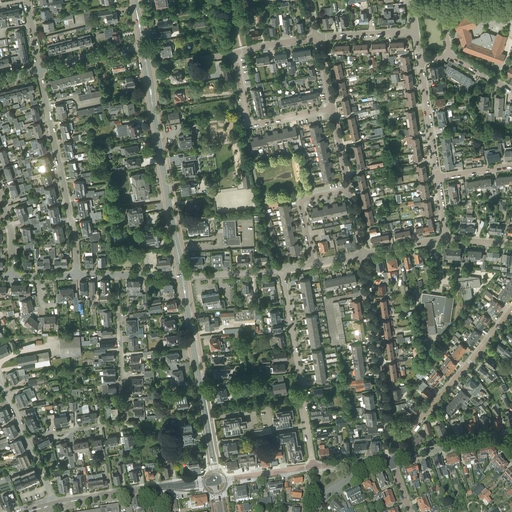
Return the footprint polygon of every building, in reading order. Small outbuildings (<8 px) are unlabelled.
[(153,0),(154,1),(155,1),(156,7),(157,10),(162,9),(161,6),(167,5),(166,0),(153,0)] [(44,10),(41,11),(42,18),(53,16),(52,12),(57,11),(56,8),(62,7),(61,4),(44,7),(44,10)] [(328,17),(322,18),(324,28),(325,28),(326,28),(327,28),(328,27),(331,27),(330,23),(331,22),(330,19),(329,17),(333,16),(332,10),(330,11),(329,7),(326,8),(328,17)] [(13,10),(7,11),(8,18),(11,17),(11,19),(12,19),(12,24),(15,23),(13,10)] [(111,10),(95,13),(96,18),(106,16),(107,23),(110,22),(111,25),(115,24),(115,22),(117,21),(117,20),(118,20),(117,17),(116,12),(112,13),(111,10)] [(271,27),(268,27),(269,35),(270,35),(271,36),(272,35),(273,34),(276,34),(275,26),(276,26),(276,24),(279,23),(278,11),(274,12),(274,18),(270,18),(271,27)] [(385,17),(378,18),(378,22),(382,22),(382,24),(388,23),(388,11),(385,11),(386,14),(385,14),(385,17)] [(390,11),(388,11),(388,23),(395,23),(394,21),(397,21),(397,17),(391,17),(390,14),(390,11)] [(340,14),(336,15),(337,21),(340,20),(341,26),(342,26),(343,27),(348,26),(349,25),(347,12),(342,12),(343,16),(340,16),(340,14)] [(361,17),(359,18),(360,23),(368,23),(368,17),(366,17),(366,12),(361,13),(361,17)] [(454,20),(457,32),(457,31),(458,31),(462,45),(464,46),(463,50),(463,49),(496,62),(497,61),(502,63),(505,55),(500,53),(506,36),(498,33),(497,36),(491,34),(490,34),(490,33),(489,33),(488,32),(487,32),(486,32),(485,32),(484,32),(483,32),(483,33),(482,33),(482,34),(481,34),(481,35),(480,35),(480,36),(480,37),(472,40),(471,37),(470,37),(468,29),(476,26),(476,27),(473,14),(473,15),(454,20)] [(62,21),(67,20),(67,19),(66,16),(61,17),(52,19),(52,22),(43,23),(44,31),(54,29),(53,25),(57,24),(56,22),(62,21)] [(162,21),(157,22),(158,26),(163,26),(163,27),(172,26),(171,16),(162,18),(162,21)] [(291,18),(282,19),(284,33),(291,33),(289,25),(290,25),(289,22),(292,22),(291,18)] [(298,18),(295,18),(296,23),(297,31),(304,30),(303,22),(299,23),(298,18)] [(163,27),(163,28),(164,30),(160,31),(161,37),(171,36),(170,31),(178,29),(179,30),(178,25),(172,26),(163,27)] [(253,28),(248,29),(249,31),(248,31),(249,35),(251,35),(252,38),(260,37),(259,26),(255,26),(256,30),(254,30),(253,28)] [(15,35),(10,36),(10,39),(24,36),(22,30),(20,31),(19,28),(14,29),(15,35)] [(113,35),(112,35),(113,39),(114,39),(114,43),(120,42),(119,38),(120,37),(119,31),(113,32),(113,35)] [(89,34),(83,36),(86,46),(92,44),(89,34)] [(77,37),(78,40),(80,47),(86,46),(83,36),(77,37)] [(71,39),(65,40),(68,50),(74,49),(72,41),(71,39)] [(65,40),(59,42),(62,52),(68,50),(65,40)] [(19,47),(9,49),(9,51),(12,51),(16,50),(26,48),(25,42),(18,43),(19,47)] [(59,42),(53,43),(55,53),(62,52),(59,42)] [(53,43),(47,45),(49,55),(55,53),(53,43)] [(158,49),(158,52),(160,52),(161,57),(161,59),(166,58),(165,56),(172,55),(171,49),(173,48),(173,44),(161,46),(161,48),(159,48),(158,49)] [(122,61),(109,63),(110,67),(113,66),(114,70),(123,68),(122,61)] [(343,62),(334,64),(336,71),(342,69),(342,68),(344,67),(343,62)] [(404,65),(401,65),(402,70),(411,69),(410,62),(403,63),(404,65)] [(436,67),(438,76),(438,78),(443,77),(442,71),(444,71),(446,68),(445,68),(447,64),(446,64),(444,63),(443,64),(441,65),(443,65),(442,66),(436,67)] [(448,65),(446,68),(444,71),(452,76),(456,69),(448,65)] [(436,67),(429,68),(431,77),(438,76),(436,67)] [(342,69),(336,71),(337,77),(346,76),(345,70),(342,71),(342,69)] [(452,76),(451,77),(459,82),(460,81),(464,74),(456,69),(452,76)] [(92,70),(86,72),(88,80),(94,78),(92,70)] [(173,73),(171,73),(172,76),(172,80),(173,80),(173,83),(178,82),(178,84),(180,83),(180,82),(182,81),(180,72),(178,72),(178,70),(173,71),(173,73)] [(464,74),(460,81),(468,85),(471,78),(464,74)] [(127,87),(125,87),(126,92),(133,91),(132,86),(135,86),(134,81),(135,81),(135,80),(134,80),(134,79),(133,79),(132,79),(132,77),(126,78),(127,87)] [(56,79),(48,81),(49,85),(51,84),(52,89),(56,88),(56,90),(59,89),(58,87),(56,79)] [(347,80),(338,82),(339,89),(346,87),(345,86),(348,85),(347,80)] [(406,82),(404,83),(405,88),(413,87),(412,80),(406,81),(406,82)] [(440,86),(433,87),(434,93),(445,92),(444,85),(447,85),(446,82),(439,83),(440,86)] [(263,83),(255,84),(256,89),(250,90),(252,95),(261,93),(261,90),(264,90),(263,85),(263,83)] [(27,86),(30,99),(31,105),(37,103),(36,100),(33,101),(33,98),(34,98),(33,94),(32,94),(31,92),(34,91),(32,85),(27,86)] [(27,86),(21,88),(22,94),(25,94),(27,100),(30,99),(27,86)] [(346,87),(339,89),(341,95),(349,94),(348,88),(346,89),(346,87)] [(15,89),(9,91),(11,97),(14,96),(16,104),(18,103),(18,102),(17,96),(15,89)] [(180,92),(175,93),(175,96),(175,97),(176,101),(176,103),(180,103),(179,101),(185,100),(184,97),(192,96),(191,89),(180,91),(180,92)] [(312,90),(310,90),(312,101),(317,100),(317,97),(319,96),(318,92),(312,93),(312,90)] [(446,97),(445,98),(444,97),(440,97),(440,98),(435,99),(436,106),(446,104),(445,101),(446,100),(446,101),(451,101),(451,100),(454,99),(453,93),(445,94),(446,97)] [(480,96),(479,108),(489,109),(489,103),(488,103),(488,96),(480,96)] [(262,98),(253,100),(254,105),(263,103),(263,100),(268,99),(268,97),(262,98)] [(502,116),(503,98),(495,97),(494,113),(492,113),(491,125),(494,126),(494,115),(502,116)] [(350,98),(342,100),(343,106),(349,105),(349,104),(351,103),(350,98)] [(409,100),(407,100),(407,106),(416,104),(415,98),(409,98),(409,100)] [(112,108),(110,109),(111,113),(116,112),(116,109),(122,108),(122,113),(135,111),(134,111),(134,107),(133,102),(133,101),(123,102),(123,104),(114,105),(114,107),(112,107),(111,107),(111,108),(112,108)] [(349,105),(343,106),(344,113),(353,112),(353,111),(352,107),(352,106),(350,107),(349,105)] [(31,111),(25,112),(26,115),(38,112),(37,106),(30,108),(31,111)] [(445,111),(437,112),(438,119),(446,117),(449,117),(447,110),(451,110),(451,107),(445,107),(445,111)] [(264,108),(256,110),(257,115),(260,115),(261,117),(266,116),(265,114),(266,114),(265,110),(268,110),(268,108),(264,108)] [(182,111),(169,113),(170,122),(179,121),(178,115),(182,114),(182,111)] [(414,111),(406,112),(407,119),(406,119),(415,117),(414,111)] [(356,116),(348,118),(349,124),(356,123),(355,121),(358,121),(356,116)] [(415,117),(406,119),(408,127),(410,126),(410,127),(417,126),(415,117)] [(446,117),(438,119),(439,125),(442,124),(443,127),(447,127),(446,117)] [(128,124),(116,126),(118,136),(130,134),(130,138),(134,138),(140,137),(139,133),(139,132),(140,131),(139,129),(138,123),(135,123),(135,121),(128,122),(128,124)] [(28,130),(26,131),(26,133),(41,129),(40,127),(39,123),(33,125),(33,128),(27,130),(28,130)] [(67,123),(59,124),(61,131),(69,130),(67,123)] [(408,129),(405,129),(406,135),(418,133),(417,126),(410,127),(411,129),(408,129)] [(376,134),(370,135),(370,139),(384,136),(382,128),(375,129),(376,134)] [(41,129),(26,133),(22,134),(23,137),(26,136),(27,137),(30,137),(29,135),(35,134),(36,137),(42,135),(41,131),(42,131),(41,129)] [(69,130),(61,131),(62,138),(70,137),(70,134),(71,133),(71,132),(71,129),(69,130)] [(357,131),(351,132),(353,140),(361,138),(360,131),(357,132),(357,131)] [(178,143),(178,146),(180,147),(187,146),(188,148),(189,149),(192,148),(193,147),(193,145),(193,144),(191,132),(182,133),(183,135),(178,136),(179,142),(178,143)] [(444,137),(441,137),(442,143),(456,141),(456,139),(453,139),(452,133),(444,132),(445,136),(444,137)] [(43,140),(33,143),(34,149),(45,146),(43,140)] [(71,141),(63,143),(65,150),(73,148),(71,141)] [(456,141),(442,143),(443,150),(450,149),(454,148),(453,143),(456,143),(456,141)] [(498,148),(492,149),(493,152),(494,160),(500,159),(499,153),(502,152),(501,149),(500,143),(500,142),(498,143),(497,145),(498,148)] [(362,144),(354,146),(355,153),(362,151),(361,150),(363,149),(362,144)] [(137,145),(124,147),(126,155),(138,153),(138,152),(139,151),(139,149),(138,148),(137,145)] [(75,148),(73,148),(65,150),(67,157),(74,155),(73,151),(76,151),(75,148)] [(362,151),(355,153),(357,161),(363,160),(362,151)] [(451,155),(444,156),(445,162),(452,161),(455,160),(455,157),(454,157),(454,156),(458,155),(457,152),(453,153),(454,154),(451,155)] [(7,155),(0,157),(2,163),(8,161),(7,158),(14,156),(13,153),(12,154),(9,155),(7,155)] [(184,175),(187,175),(187,177),(194,176),(194,174),(195,173),(193,161),(192,162),(192,160),(196,159),(195,153),(184,154),(185,161),(186,161),(186,163),(182,163),(182,164),(183,167),(182,167),(182,171),(183,171),(184,175)] [(414,155),(412,156),(413,161),(421,160),(420,153),(414,154),(414,155)] [(39,162),(36,163),(37,166),(49,163),(50,162),(49,160),(48,157),(39,159),(39,162)] [(139,157),(126,160),(128,167),(141,165),(140,162),(141,161),(140,159),(139,158),(139,157)] [(75,160),(68,162),(69,169),(82,166),(81,162),(76,163),(75,160)] [(363,160),(357,161),(359,168),(369,166),(368,162),(366,162),(366,161),(364,162),(363,160)] [(49,163),(37,166),(37,169),(40,168),(41,171),(52,168),(51,164),(50,164),(50,162),(49,163)] [(10,166),(4,168),(5,174),(12,172),(18,170),(17,167),(14,168),(13,165),(10,166)] [(82,166),(69,169),(71,176),(78,174),(77,170),(82,169),(82,166)] [(12,172),(5,174),(7,180),(16,177),(15,174),(21,172),(22,172),(22,170),(20,170),(20,169),(18,170),(12,172)] [(249,171),(241,172),(243,188),(250,187),(249,171)] [(420,175),(418,175),(418,180),(427,179),(426,172),(420,173),(420,175)] [(135,175),(131,175),(135,199),(138,198),(138,199),(142,198),(141,197),(148,196),(146,186),(148,186),(145,173),(138,174),(138,173),(135,174),(135,175)] [(366,173),(357,175),(359,181),(365,180),(365,178),(367,178),(366,173)] [(44,178),(40,179),(41,185),(52,182),(50,174),(43,176),(44,178)] [(84,181),(74,182),(75,189),(84,187),(84,184),(88,183),(88,180),(90,180),(90,178),(95,177),(94,174),(89,175),(90,176),(83,177),(84,181)] [(365,180),(359,181),(360,188),(369,186),(368,181),(365,182),(365,180)] [(468,186),(465,186),(467,195),(469,195),(469,192),(472,191),(471,188),(474,188),(473,181),(467,182),(468,186)] [(189,183),(180,184),(181,194),(190,193),(195,192),(194,187),(199,186),(198,183),(189,184),(189,183)] [(26,190),(24,186),(10,190),(12,196),(19,194),(19,196),(23,194),(22,191),(26,190)] [(43,186),(36,188),(36,191),(40,190),(40,193),(45,192),(46,196),(55,194),(54,187),(44,189),(43,186)] [(84,187),(75,189),(76,195),(92,193),(92,196),(98,195),(104,194),(103,191),(94,192),(94,190),(85,191),(84,187)] [(423,192),(420,193),(421,198),(429,197),(428,190),(422,191),(423,192)] [(370,191),(361,193),(363,199),(369,198),(368,196),(371,196),(370,191)] [(43,203),(39,204),(39,207),(47,206),(46,203),(57,201),(55,194),(46,196),(47,199),(42,200),(43,203)] [(189,203),(186,204),(187,210),(198,209),(198,202),(201,202),(200,197),(188,199),(189,203)] [(369,198),(363,199),(364,206),(372,204),(371,199),(369,199),(369,198)] [(91,200),(77,202),(78,208),(87,207),(87,203),(92,202),(91,200)] [(16,208),(15,208),(16,212),(17,211),(18,214),(32,209),(31,206),(25,208),(24,205),(23,206),(23,205),(16,208)] [(47,206),(39,207),(40,210),(44,209),(44,212),(49,211),(50,215),(59,213),(58,207),(47,209),(47,206)] [(87,207),(78,208),(79,215),(93,213),(93,210),(88,210),(87,207)] [(128,212),(127,212),(127,217),(142,214),(141,207),(127,209),(128,212)] [(425,210),(423,210),(424,216),(432,214),(431,207),(425,208),(425,210)] [(32,209),(18,214),(20,220),(24,219),(27,218),(27,216),(28,215),(32,214),(32,213),(32,211),(33,210),(32,209)] [(373,209),(365,210),(366,217),(373,216),(372,214),(375,214),(373,209)] [(467,209),(466,218),(467,218),(466,232),(474,233),(476,233),(477,228),(474,228),(475,222),(472,222),(472,220),(474,218),(473,217),(472,216),(472,209),(467,209)] [(46,222),(43,223),(43,226),(51,225),(50,222),(60,220),(59,213),(50,215),(50,218),(46,220),(46,222)] [(142,214),(127,217),(128,221),(129,221),(129,224),(143,222),(143,217),(142,217),(141,214),(142,214)] [(27,218),(24,219),(25,223),(31,222),(37,221),(36,217),(30,219),(29,218),(28,215),(27,216),(27,218)] [(487,222),(490,222),(488,232),(495,233),(496,222),(490,221),(491,216),(488,215),(487,222)] [(373,216),(366,217),(368,224),(376,222),(375,217),(373,218),(373,216)] [(458,228),(458,230),(459,230),(459,232),(466,232),(467,218),(466,218),(462,217),(462,221),(461,225),(459,224),(459,228),(458,228)] [(435,231),(433,225),(432,218),(427,219),(428,224),(429,232),(435,231)] [(94,219),(80,221),(82,228),(91,227),(90,223),(95,222),(94,219)] [(235,219),(222,220),(223,245),(240,244),(239,235),(235,236),(235,219)] [(198,222),(187,223),(188,233),(189,233),(189,236),(193,235),(193,233),(199,232),(204,232),(204,235),(208,234),(207,226),(203,227),(203,222),(198,222)] [(345,236),(343,227),(347,226),(347,227),(352,226),(351,222),(344,223),(342,224),(340,224),(341,232),(342,235),(342,238),(344,246),(350,245),(350,244),(351,244),(350,241),(349,241),(348,235),(345,236)] [(51,225),(43,226),(44,229),(48,229),(48,231),(53,231),(54,234),(63,233),(62,226),(51,228),(51,225)] [(421,225),(415,226),(417,235),(425,233),(423,227),(421,227),(421,225)] [(91,227),(82,228),(83,235),(89,234),(89,235),(92,235),(92,236),(96,236),(96,238),(100,237),(99,235),(99,232),(96,232),(96,230),(91,230),(91,227)] [(323,228),(317,229),(319,238),(321,238),(322,241),(326,240),(329,240),(328,234),(325,235),(323,228)] [(376,228),(369,230),(372,244),(382,242),(381,236),(380,231),(377,232),(376,228)] [(404,231),(402,231),(403,238),(411,236),(410,228),(404,229),(404,231)] [(400,230),(394,231),(396,239),(403,238),(402,231),(400,232),(400,230)] [(147,232),(141,233),(142,237),(145,237),(146,240),(145,241),(144,242),(144,244),(146,245),(155,243),(155,244),(160,243),(158,233),(155,233),(155,232),(153,233),(153,234),(147,235),(147,232)] [(383,235),(381,236),(382,242),(390,240),(388,232),(382,233),(383,235)] [(32,240),(31,233),(23,234),(24,241),(27,240),(28,244),(33,244),(35,244),(35,240),(32,240)] [(50,241),(47,241),(47,244),(56,244),(55,241),(64,239),(63,233),(54,234),(54,238),(50,239),(50,241)] [(322,241),(318,242),(320,251),(328,250),(326,240),(322,241)] [(443,253),(443,259),(446,259),(446,257),(453,258),(454,247),(447,247),(446,253),(443,253)] [(454,247),(453,258),(460,258),(460,260),(463,260),(463,254),(460,254),(460,248),(454,247)] [(264,257),(254,257),(254,263),(258,263),(258,264),(263,263),(263,262),(267,262),(267,257),(270,256),(270,250),(263,251),(264,257)] [(105,253),(97,253),(98,265),(105,265),(104,261),(106,261),(105,253)] [(421,253),(414,254),(416,262),(417,266),(423,265),(421,253)] [(162,258),(156,258),(157,269),(161,268),(161,271),(166,270),(166,268),(170,268),(169,257),(167,257),(167,254),(162,254),(162,258)] [(221,255),(211,255),(212,267),(222,266),(221,257),(221,255)] [(404,262),(402,262),(403,265),(405,265),(406,268),(412,267),(410,255),(403,256),(404,262)] [(204,256),(190,258),(191,268),(192,268),(192,270),(196,269),(195,267),(202,267),(201,261),(204,261),(204,256)] [(29,261),(24,261),(24,268),(31,267),(31,261),(32,261),(32,257),(29,257),(29,261)] [(247,257),(237,257),(237,265),(239,265),(239,266),(240,267),(242,267),(243,266),(243,265),(248,265),(247,257)] [(382,260),(376,262),(377,270),(381,269),(381,272),(384,271),(384,269),(382,260)] [(466,277),(456,278),(457,289),(462,289),(464,299),(470,298),(472,296),(471,288),(480,286),(479,278),(465,276),(466,277)] [(101,295),(99,296),(99,301),(107,300),(107,295),(108,295),(108,291),(109,291),(108,280),(100,281),(101,292),(100,292),(101,295)] [(87,281),(79,282),(80,290),(80,292),(84,292),(85,300),(87,300),(87,299),(88,299),(87,289),(87,281)] [(274,281),(262,282),(262,291),(267,290),(267,289),(272,288),(272,290),(271,291),(270,292),(271,302),(277,301),(275,287),(274,287),(274,281)] [(249,282),(242,283),(243,291),(248,291),(249,295),(252,294),(251,289),(250,289),(250,286),(249,286),(249,282)] [(163,288),(157,289),(158,292),(173,289),(172,283),(163,284),(163,288)] [(511,285),(508,283),(503,289),(511,295),(511,293),(511,285)] [(25,284),(18,285),(18,292),(23,292),(24,295),(26,295),(26,297),(29,296),(29,295),(30,295),(29,286),(25,286),(25,284)] [(385,284),(379,285),(380,293),(391,292),(390,286),(387,286),(388,288),(386,288),(385,284)] [(11,287),(8,288),(8,295),(11,295),(11,293),(15,292),(15,295),(18,295),(18,292),(18,285),(11,285),(11,287)] [(5,286),(0,286),(0,296),(1,297),(1,294),(8,294),(8,295),(8,288),(5,288),(5,286)] [(419,290),(416,290),(412,291),(413,303),(416,303),(415,293),(433,289),(432,287),(419,290)] [(77,297),(73,298),(73,288),(66,289),(66,299),(71,298),(71,301),(73,301),(74,312),(79,311),(78,303),(77,297)] [(211,293),(201,295),(202,304),(220,301),(220,300),(218,292),(217,288),(214,289),(215,293),(211,293)] [(66,299),(66,289),(59,289),(59,295),(57,295),(57,302),(62,302),(62,299),(66,299)] [(173,289),(158,292),(158,295),(164,294),(165,297),(174,296),(173,289)] [(486,289),(481,295),(483,297),(485,294),(490,298),(493,295),(486,289)] [(503,289),(499,296),(506,302),(511,295),(503,289)] [(422,293),(422,302),(425,302),(428,334),(438,332),(440,334),(450,321),(454,297),(446,296),(422,293)] [(24,300),(21,301),(23,306),(32,304),(29,296),(26,297),(23,297),(24,300)] [(493,298),(489,304),(490,304),(499,311),(503,306),(493,298)] [(389,299),(381,300),(382,308),(387,307),(386,304),(389,304),(389,299)] [(220,301),(202,304),(203,309),(225,308),(224,300),(220,300),(220,301)] [(477,300),(475,304),(481,309),(483,306),(479,303),(479,302),(477,300)] [(175,301),(166,303),(167,310),(172,309),(173,311),(177,310),(176,308),(177,308),(176,304),(175,301)] [(359,301),(351,302),(351,307),(354,306),(355,309),(360,309),(359,301)] [(24,311),(22,312),(23,315),(29,313),(28,310),(33,309),(32,304),(23,306),(24,311)] [(163,304),(147,306),(148,312),(161,310),(160,307),(163,307),(163,304)] [(489,307),(487,310),(495,316),(499,311),(490,304),(488,306),(489,307)] [(227,311),(220,311),(220,319),(234,318),(233,307),(227,308),(227,311)] [(235,307),(233,307),(234,318),(234,320),(254,319),(254,317),(259,317),(259,312),(254,312),(254,309),(235,310),(235,307)] [(387,307),(382,308),(383,316),(391,315),(390,310),(387,310),(387,307)] [(107,308),(97,309),(97,312),(103,312),(104,325),(111,324),(110,311),(107,311),(107,308)] [(269,312),(270,316),(281,315),(281,312),(279,312),(279,310),(276,310),(275,308),(267,309),(267,312),(269,312)] [(355,312),(352,313),(353,318),(361,317),(360,309),(355,309),(355,312)] [(29,313),(23,315),(24,318),(26,320),(24,323),(28,327),(34,319),(30,316),(29,313)] [(477,313),(476,316),(485,323),(489,318),(483,314),(481,316),(477,313)] [(200,324),(204,323),(211,323),(210,318),(212,317),(212,314),(208,314),(199,315),(200,324)] [(281,317),(281,315),(270,316),(271,321),(269,322),(269,324),(278,323),(277,320),(280,320),(280,318),(281,317)] [(44,322),(41,322),(41,329),(44,329),(44,325),(50,325),(49,316),(44,316),(44,322)] [(55,316),(49,316),(50,325),(55,325),(55,329),(58,329),(58,318),(55,319),(55,316)] [(477,317),(473,322),(481,328),(485,323),(476,316),(477,317)] [(34,319),(28,327),(35,332),(38,329),(41,329),(41,322),(38,323),(34,319)] [(164,321),(161,321),(162,324),(164,324),(166,332),(170,331),(169,327),(175,327),(174,319),(164,321)] [(218,328),(218,321),(217,320),(214,320),(214,322),(211,323),(204,323),(205,329),(214,328),(218,328)] [(392,320),(384,321),(385,329),(390,328),(389,325),(392,325),(392,320)] [(362,321),(354,323),(354,328),(357,327),(358,330),(363,329),(362,321)] [(142,328),(138,328),(138,325),(125,326),(126,333),(129,333),(129,335),(134,335),(138,334),(143,334),(142,328)] [(281,325),(269,326),(271,334),(279,332),(279,330),(282,330),(282,329),(282,328),(282,326),(281,325)] [(390,328),(385,329),(386,337),(394,336),(393,331),(390,331),(390,328)] [(358,333),(355,334),(356,339),(364,338),(363,329),(358,330),(358,333)] [(470,331),(469,333),(477,339),(481,334),(475,330),(472,333),(470,331)] [(466,331),(464,334),(466,335),(466,336),(469,338),(467,340),(473,344),(477,339),(469,333),(466,331)] [(144,334),(143,334),(138,334),(134,335),(134,338),(128,338),(129,350),(138,349),(137,338),(144,337),(144,334)] [(166,336),(164,337),(164,340),(167,340),(167,344),(177,342),(176,335),(166,336)] [(283,335),(272,337),(272,340),(277,339),(278,346),(284,345),(283,335)] [(79,336),(59,336),(60,357),(81,354),(79,336)] [(210,345),(209,345),(210,349),(211,349),(211,350),(220,348),(219,344),(221,344),(221,341),(219,341),(218,339),(216,339),(216,337),(211,338),(211,340),(209,340),(210,345)] [(395,341),(387,342),(388,350),(398,349),(398,346),(395,346),(395,341)] [(499,343),(495,348),(501,353),(500,355),(506,359),(508,359),(511,353),(511,351),(510,352),(505,348),(506,348),(499,343)] [(460,344),(456,349),(462,353),(466,348),(460,344)] [(447,353),(443,349),(439,346),(437,349),(445,355),(447,353)] [(7,350),(0,352),(0,358),(9,354),(11,353),(9,349),(7,350)] [(398,349),(388,350),(389,358),(397,357),(396,352),(398,352),(398,349)] [(456,349),(452,354),(458,358),(462,353),(456,349)] [(285,351),(273,352),(274,360),(286,359),(285,351)] [(48,352),(16,357),(18,365),(49,359),(48,352)] [(177,352),(165,354),(167,364),(179,362),(178,358),(179,358),(179,355),(178,355),(177,352)] [(101,357),(98,358),(99,365),(107,364),(106,361),(114,360),(113,353),(101,354),(101,357)] [(130,361),(129,361),(129,364),(139,363),(138,359),(142,358),(142,355),(138,356),(130,357),(130,361)] [(489,356),(484,362),(494,369),(496,366),(494,364),(495,362),(491,359),(492,358),(489,356)] [(451,359),(446,364),(452,369),(456,364),(451,359)] [(33,363),(23,365),(24,369),(50,364),(50,360),(33,363)] [(428,361),(422,367),(425,369),(427,366),(428,366),(429,365),(436,371),(438,369),(435,366),(431,363),(428,361)] [(398,362),(390,363),(391,371),(396,370),(395,367),(398,367),(398,362)] [(444,362),(440,367),(448,374),(452,369),(446,364),(444,362)] [(141,363),(139,363),(129,364),(129,368),(131,367),(131,372),(141,371),(141,363)] [(270,367),(270,368),(270,372),(271,373),(273,372),(273,373),(285,371),(284,364),(272,365),(272,367),(270,367)] [(481,366),(477,371),(484,376),(486,374),(488,376),(487,378),(490,381),(493,377),(494,378),(496,376),(496,374),(491,370),(489,372),(488,371),(481,366)] [(171,369),(166,370),(166,371),(166,372),(167,372),(167,373),(168,374),(169,374),(170,375),(171,375),(172,375),(173,378),(182,376),(181,370),(177,371),(177,369),(177,368),(176,368),(175,368),(174,368),(171,368),(171,369)] [(411,382),(405,383),(405,385),(418,384),(415,386),(422,392),(421,392),(423,393),(421,395),(424,397),(426,396),(428,398),(432,393),(425,387),(428,385),(421,379),(422,377),(421,376),(422,374),(421,373),(424,369),(422,368),(415,375),(419,378),(416,381),(411,382)] [(17,370),(6,375),(8,380),(19,375),(17,370)] [(396,370),(391,371),(392,379),(400,378),(399,373),(396,373),(396,370)] [(436,371),(432,376),(438,381),(442,376),(436,371)] [(19,375),(8,380),(10,384),(21,380),(24,378),(24,379),(28,377),(28,373),(19,375)] [(103,382),(101,383),(102,385),(107,385),(107,382),(115,382),(115,376),(114,374),(106,375),(103,375),(103,382)] [(274,380),(271,380),(273,392),(281,391),(281,394),(286,394),(285,390),(286,390),(284,382),(282,375),(277,376),(278,383),(275,383),(274,380)] [(430,375),(426,380),(434,386),(438,381),(432,376),(430,375)] [(173,382),(170,383),(171,385),(184,383),(182,376),(173,378),(173,382)] [(132,383),(130,383),(131,387),(140,386),(142,386),(142,378),(132,379),(132,383)] [(362,379),(361,379),(355,380),(356,385),(355,386),(356,391),(360,390),(369,388),(369,386),(371,386),(370,380),(363,381),(362,379)] [(471,379),(468,382),(471,385),(477,389),(478,390),(481,392),(481,391),(479,390),(483,386),(480,382),(478,385),(471,379)] [(468,382),(466,385),(469,388),(468,389),(472,392),(474,394),(477,391),(482,396),(484,393),(481,391),(481,392),(478,390),(477,389),(471,385),(468,382)] [(226,388),(215,389),(217,400),(218,400),(218,402),(222,402),(222,399),(227,398),(226,392),(231,392),(230,387),(233,387),(232,383),(226,384),(226,388)] [(108,385),(107,385),(102,385),(102,395),(109,395),(109,393),(116,393),(116,387),(108,387),(108,385)] [(400,389),(393,390),(395,398),(396,398),(396,399),(397,399),(399,399),(400,398),(400,397),(401,397),(401,393),(404,392),(404,389),(407,389),(407,385),(399,386),(400,389)] [(17,401),(35,393),(33,390),(31,390),(30,387),(24,390),(25,392),(15,396),(17,401)] [(314,389),(313,389),(314,396),(315,396),(322,395),(323,395),(323,396),(327,396),(326,391),(322,392),(322,388),(321,388),(314,389)] [(461,390),(456,396),(463,403),(468,396),(461,390)] [(31,398),(36,396),(35,393),(17,401),(20,406),(32,401),(31,398)] [(179,393),(175,394),(175,397),(176,396),(177,401),(176,401),(177,407),(183,406),(183,409),(188,408),(187,406),(188,406),(187,401),(186,401),(186,399),(185,395),(179,396),(179,393)] [(362,393),(356,394),(357,396),(361,396),(362,401),(373,400),(372,393),(362,395),(362,393)] [(504,393),(501,395),(507,407),(510,405),(504,393)] [(456,396),(450,402),(457,409),(463,403),(456,396)] [(403,404),(396,405),(397,410),(403,410),(409,415),(410,413),(411,414),(413,411),(416,414),(420,409),(419,408),(421,406),(411,398),(409,400),(406,402),(404,405),(403,404)] [(318,409),(310,410),(310,415),(325,413),(324,407),(332,406),(331,400),(317,401),(318,409)] [(133,406),(132,406),(132,409),(144,408),(143,401),(133,402),(133,406)] [(450,402),(445,409),(452,415),(457,409),(450,402)] [(489,410),(485,406),(483,403),(479,406),(485,413),(489,410)] [(495,406),(491,409),(496,416),(500,413),(495,406)] [(0,416),(9,413),(6,407),(0,410),(0,416)] [(86,408),(82,409),(82,411),(83,414),(84,421),(90,420),(89,413),(89,410),(86,411),(86,408)] [(110,408),(105,409),(106,417),(111,417),(111,418),(118,417),(117,408),(110,408)] [(144,408),(132,409),(132,412),(134,412),(134,417),(144,417),(144,408)] [(224,421),(223,421),(224,426),(225,426),(225,428),(227,428),(228,434),(235,432),(235,433),(242,431),(243,439),(272,434),(271,428),(277,427),(281,426),(290,425),(291,424),(290,417),(292,417),(291,410),(289,410),(280,411),(276,412),(276,410),(239,416),(240,417),(224,419),(224,421)] [(364,410),(356,411),(356,414),(363,413),(364,417),(365,416),(365,418),(375,417),(374,411),(366,412),(364,413),(364,410)] [(325,413),(310,415),(311,420),(314,419),(314,421),(320,420),(320,419),(322,418),(322,422),(332,421),(331,412),(325,413)] [(9,413),(0,416),(0,419),(1,419),(2,422),(11,418),(9,413)] [(65,413),(60,414),(60,416),(61,425),(68,424),(66,415),(65,413)] [(37,419),(35,414),(25,418),(28,424),(38,420),(37,419)] [(53,414),(47,415),(49,425),(55,424),(55,426),(61,425),(60,416),(54,417),(53,414)] [(439,424),(435,425),(440,437),(448,434),(440,416),(436,417),(439,424)] [(365,421),(365,424),(366,424),(368,424),(369,425),(372,425),(372,423),(376,423),(375,417),(365,418),(365,421)] [(486,417),(479,418),(482,430),(488,428),(486,417)] [(346,418),(335,419),(336,426),(347,425),(346,418)] [(177,419),(171,420),(172,427),(176,427),(176,431),(181,430),(181,431),(186,430),(186,432),(187,432),(187,435),(192,434),(191,424),(185,425),(184,421),(178,422),(177,419)] [(38,420),(28,424),(30,430),(31,430),(39,429),(39,428),(37,423),(38,423),(38,422),(38,421),(38,420)] [(469,423),(467,424),(468,432),(475,431),(474,428),(475,428),(475,427),(474,422),(472,423),(472,420),(469,420),(469,423)] [(456,423),(452,424),(453,427),(454,427),(455,434),(463,433),(462,425),(461,425),(461,422),(456,423)] [(13,423),(2,428),(5,433),(16,428),(13,423)] [(323,430),(316,431),(317,437),(320,437),(321,438),(323,437),(324,437),(324,436),(327,436),(326,433),(330,432),(329,426),(322,427),(323,430)] [(376,426),(367,427),(368,434),(371,434),(370,433),(377,432),(376,426)] [(16,428),(5,433),(6,436),(8,435),(9,437),(18,433),(16,428)] [(176,431),(173,432),(174,438),(177,437),(176,434),(182,433),(183,442),(184,442),(184,445),(185,444),(186,445),(188,444),(189,444),(188,441),(193,440),(192,434),(187,435),(187,432),(186,432),(186,430),(181,431),(181,430),(176,431)] [(295,446),(295,442),(296,442),(294,431),(290,432),(290,431),(282,433),(278,434),(279,441),(288,440),(288,442),(287,443),(289,457),(291,457),(291,461),(297,460),(296,456),(301,455),(299,445),(295,446)] [(418,432),(411,441),(418,446),(424,438),(418,432)] [(130,434),(124,435),(124,437),(125,443),(125,445),(124,445),(125,450),(130,449),(130,448),(136,447),(134,438),(131,438),(130,434)] [(108,440),(105,441),(106,449),(113,448),(114,444),(118,444),(116,436),(107,437),(108,440)] [(48,437),(37,442),(40,448),(48,444),(47,443),(48,442),(47,441),(49,440),(50,442),(53,442),(52,437),(48,437)] [(101,438),(93,440),(94,449),(102,447),(101,438)] [(20,439),(10,444),(12,449),(23,444),(20,439)] [(59,444),(56,445),(58,454),(64,453),(65,455),(71,454),(70,447),(67,448),(66,442),(64,442),(64,441),(61,442),(61,443),(59,443),(59,444)] [(87,441),(80,442),(82,453),(85,452),(85,449),(89,449),(87,441)] [(224,447),(222,447),(223,451),(224,451),(225,454),(230,453),(237,451),(236,446),(242,445),(241,441),(236,442),(229,443),(223,444),(224,447)] [(380,441),(371,442),(371,450),(378,449),(382,449),(381,444),(380,444),(380,441)] [(80,442),(73,443),(75,451),(78,450),(79,453),(82,453),(80,442)] [(23,444),(12,449),(14,453),(16,452),(16,453),(25,449),(23,444)] [(231,461),(226,462),(228,469),(233,468),(234,468),(236,468),(237,468),(240,467),(239,465),(254,462),(253,462),(256,462),(255,455),(259,455),(260,464),(261,464),(262,465),(269,464),(268,457),(281,455),(281,457),(284,456),(283,450),(281,450),(281,444),(277,444),(278,450),(281,450),(264,452),(261,453),(260,449),(246,451),(246,450),(238,451),(239,452),(237,452),(238,456),(230,457),(231,461)] [(334,448),(332,449),(328,449),(328,448),(324,448),(323,445),(319,445),(320,448),(318,449),(319,450),(317,450),(318,455),(319,455),(319,456),(328,455),(328,453),(335,453),(334,448)] [(492,449),(485,450),(485,451),(486,456),(487,456),(489,456),(490,458),(490,459),(491,461),(498,455),(492,449)] [(481,460),(479,460),(479,464),(482,464),(483,464),(483,463),(484,463),(484,462),(484,461),(484,460),(484,459),(487,459),(487,456),(486,456),(485,451),(479,452),(481,460)] [(15,458),(11,460),(12,461),(13,464),(17,462),(18,463),(29,458),(27,453),(15,458)] [(475,453),(469,454),(470,462),(474,462),(474,465),(479,464),(479,460),(476,461),(475,453)] [(469,454),(463,455),(464,463),(465,463),(465,466),(471,465),(470,462),(469,454)] [(458,456),(452,457),(454,465),(457,465),(458,468),(460,467),(459,464),(458,456)] [(493,463),(491,465),(494,469),(496,468),(503,461),(500,457),(493,463)] [(31,463),(29,458),(18,463),(10,466),(17,469),(15,471),(14,470),(13,469),(9,471),(9,472),(9,474),(20,470),(20,468),(31,463)] [(191,458),(181,460),(182,463),(188,462),(189,465),(187,465),(188,473),(192,472),(192,471),(201,470),(200,465),(198,465),(197,460),(191,461),(191,458)] [(168,466),(164,467),(165,476),(171,475),(170,468),(174,468),(173,459),(170,459),(171,462),(167,462),(168,466)] [(441,459),(434,461),(436,471),(439,479),(445,477),(446,480),(444,481),(445,484),(450,482),(446,470),(444,471),(441,459)] [(148,469),(145,470),(146,478),(151,478),(154,477),(152,467),(159,466),(159,461),(153,462),(147,463),(148,469)] [(503,461),(496,468),(498,470),(496,472),(498,474),(501,472),(501,471),(507,466),(503,461)] [(428,462),(421,464),(424,474),(422,475),(425,484),(430,482),(427,472),(431,471),(428,462)] [(416,466),(410,467),(414,481),(413,482),(414,484),(418,483),(416,475),(419,474),(416,466)] [(410,467),(404,469),(407,478),(408,477),(410,485),(414,484),(413,482),(414,481),(410,467)] [(39,481),(34,468),(26,471),(32,484),(39,481)] [(132,471),(129,472),(130,478),(133,477),(134,479),(140,478),(139,474),(140,474),(139,470),(139,469),(136,470),(136,471),(132,471)] [(60,470),(54,471),(55,477),(58,477),(58,479),(57,479),(58,482),(59,492),(64,492),(63,481),(61,474),(60,474),(60,470)] [(504,475),(501,478),(502,480),(503,479),(506,482),(511,476),(511,471),(511,470),(504,475)] [(32,484),(26,471),(20,474),(19,474),(24,486),(24,487),(32,484)] [(19,474),(20,474),(19,473),(11,476),(17,489),(24,486),(19,474)] [(64,473),(61,474),(63,481),(64,492),(69,491),(68,481),(67,481),(67,478),(64,478),(64,473)] [(101,473),(97,474),(97,478),(98,487),(103,486),(107,485),(107,481),(103,481),(101,473)] [(76,480),(73,480),(75,490),(82,489),(81,485),(85,485),(83,474),(77,475),(77,478),(76,479),(76,480)] [(119,474),(113,475),(114,483),(115,483),(115,484),(118,484),(117,483),(121,482),(119,474)] [(293,479),(291,480),(291,483),(293,482),(294,485),(302,483),(301,477),(298,477),(298,476),(295,477),(293,478),(293,479)] [(384,476),(378,478),(382,489),(387,487),(386,484),(387,483),(384,476)] [(369,482),(362,484),(365,491),(373,488),(375,495),(379,493),(375,483),(371,485),(371,484),(370,484),(369,482)] [(243,489),(234,490),(235,496),(245,494),(245,493),(246,493),(245,489),(248,488),(247,484),(242,485),(243,489)] [(274,485),(268,486),(269,492),(272,492),(273,495),(276,495),(274,485)] [(356,486),(344,493),(347,500),(350,499),(352,503),(354,501),(354,500),(361,496),(356,486)] [(290,493),(290,496),(293,496),(292,498),(300,499),(301,492),(295,491),(293,491),(293,493),(290,493)] [(489,491),(482,497),(485,500),(491,494),(489,491)] [(245,494),(235,496),(236,502),(251,500),(250,492),(246,493),(245,493),(245,494)] [(5,504),(2,504),(4,509),(6,508),(7,510),(14,508),(12,503),(16,502),(14,498),(12,493),(2,496),(4,501),(5,504)] [(380,493),(376,495),(377,498),(378,497),(379,499),(382,498),(383,502),(392,498),(390,493),(381,496),(380,493)] [(424,499),(417,502),(419,508),(428,505),(426,501),(429,500),(430,499),(428,494),(423,496),(424,499)] [(152,503),(150,503),(150,507),(153,507),(153,506),(162,504),(161,495),(151,496),(152,503)] [(192,499),(189,500),(191,510),(203,508),(203,505),(207,505),(205,497),(192,499)] [(384,505),(381,506),(382,509),(385,508),(394,505),(392,498),(383,502),(384,505)] [(132,504),(132,508),(133,507),(133,511),(140,510),(140,511),(143,511),(143,505),(140,506),(139,500),(137,500),(137,499),(134,500),(134,501),(132,501),(132,504)] [(334,501),(333,501),(330,504),(331,504),(330,505),(330,506),(329,506),(333,510),(334,509),(336,511),(340,511),(344,508),(343,508),(341,505),(340,505),(335,500),(334,501)]
